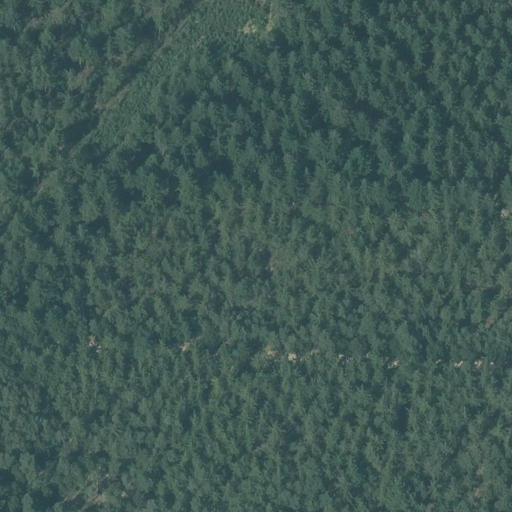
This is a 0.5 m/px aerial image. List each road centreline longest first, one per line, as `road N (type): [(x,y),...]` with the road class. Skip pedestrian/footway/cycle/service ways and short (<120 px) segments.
road 1 (track): [(511,364),(0,336)]
road 2 (track): [(0,239),(205,0)]
road 3 (track): [(511,220),(351,0)]
road 4 (track): [(142,511),(0,359)]
